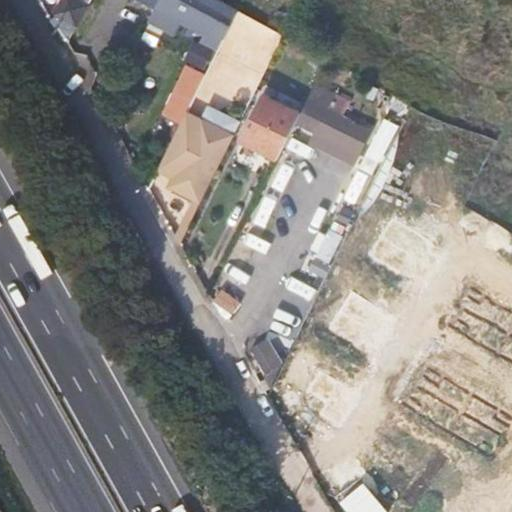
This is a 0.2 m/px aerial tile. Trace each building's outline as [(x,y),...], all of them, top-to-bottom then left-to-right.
[(84,26),(97,0),(71,0),(64,14),(84,26)] [(139,0),(139,1),(159,11),(164,0),(139,0)] [(203,0),(172,0),(164,16),(210,41),(227,12),(203,0)] [(119,40),(113,51),(126,58),(132,47),(119,40)] [(293,135),(358,164),(375,126),(345,113),(352,96),(317,80),(293,135)] [(278,159),(300,115),(265,97),(243,141),(278,159)] [(384,160),(399,127),(385,122),(371,154),(384,160)] [(199,208),(213,180),(183,167),(187,157),(172,151),(154,185),(199,208)] [(368,202),(335,264),(365,280),(390,232),(371,222),(379,207),(368,202)] [(403,251),(433,266),(458,218),(428,203),(403,251)] [(350,351),(351,313),(307,313),(307,351),(350,351)]
